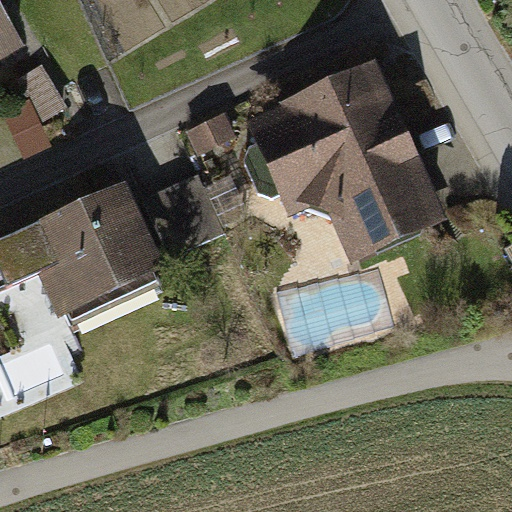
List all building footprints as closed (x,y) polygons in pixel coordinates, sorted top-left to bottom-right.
[(0,16),(0,63),(20,54),(0,16)] [(349,266),(446,221),(373,67),(245,127),(288,219),(306,210),(328,218),(349,266)] [(40,69),(13,85),(40,128),(67,112),(40,69)] [(197,159),(235,139),(223,117),(186,136),(197,159)] [(143,202),(170,257),(221,233),(193,178),(143,202)] [(35,274),(57,322),(67,318),(70,325),(158,285),(154,277),(165,272),(124,183),(0,239),(0,277),(5,288),(35,274)]
